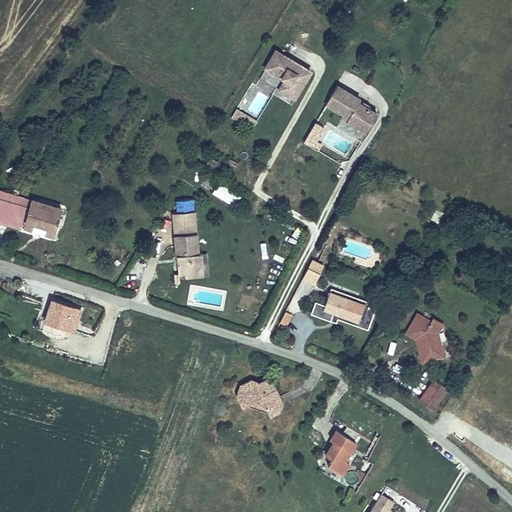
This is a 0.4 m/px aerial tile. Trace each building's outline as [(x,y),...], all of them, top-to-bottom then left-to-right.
[(277,90),(296,101),(315,71),(276,48),(266,66),(285,77),(277,90)] [(326,105),(343,115),(341,119),(367,133),(379,112),(361,101),(363,98),(339,83),(326,105)] [(258,121),(238,108),(231,117),(252,130),(258,121)] [(326,127),(316,121),(304,141),(319,150),(324,144),(319,141),(326,127)] [(229,158),(227,164),(236,167),(238,161),(229,158)] [(237,206),(242,193),(217,182),(212,195),(237,206)] [(64,206),(32,197),(32,199),(0,188),(0,221),(21,229),(22,226),(55,237),(64,206)] [(205,277),(204,252),(200,252),(196,210),(172,213),(177,283),(181,283),(180,276),(186,275),(186,278),(205,277)] [(315,285),(325,266),(313,259),(303,278),(315,285)] [(315,300),(310,312),(337,323),(338,319),(368,330),(377,309),(369,307),(372,302),(332,287),(326,303),(315,300)] [(44,321),(76,332),(84,308),(52,298),(44,321)] [(281,322),(287,326),(293,315),(287,311),(281,322)] [(445,322),(433,315),(431,320),(419,312),(407,332),(418,339),(422,340),(423,345),(421,348),(425,362),(438,358),(437,352),(445,350),(439,332),(445,322)] [(387,353),(394,355),(397,342),(390,340),(387,353)] [(265,378),(259,381),(253,378),(240,384),(236,394),(242,407),(252,403),(267,408),(270,414),(275,416),(277,413),(281,411),(284,411),(284,408),(284,405),(286,403),(274,382),(265,378)] [(434,379),(421,400),(435,410),(448,388),(434,379)] [(328,465),(343,474),(350,462),(345,460),(357,442),(337,429),(330,439),(334,441),(326,455),(332,459),(328,465)] [(356,488),(367,476),(354,465),(343,477),(356,488)] [(383,493),(370,511),(388,511),(396,501),(383,493)]
